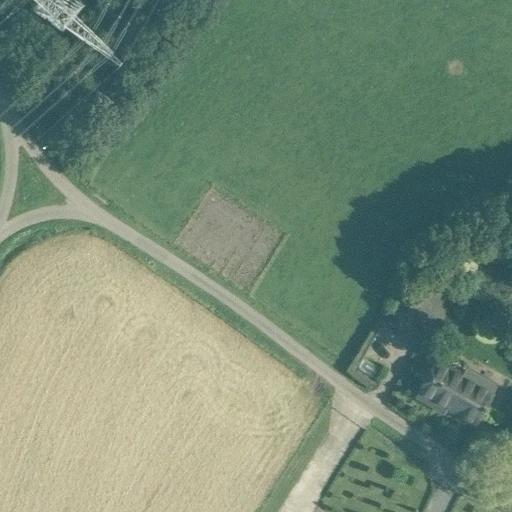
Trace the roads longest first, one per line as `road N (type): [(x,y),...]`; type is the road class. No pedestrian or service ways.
road 1 (unclassified): [(511,490),(86,209)]
road 2 (unclassified): [(86,209),(7,111)]
